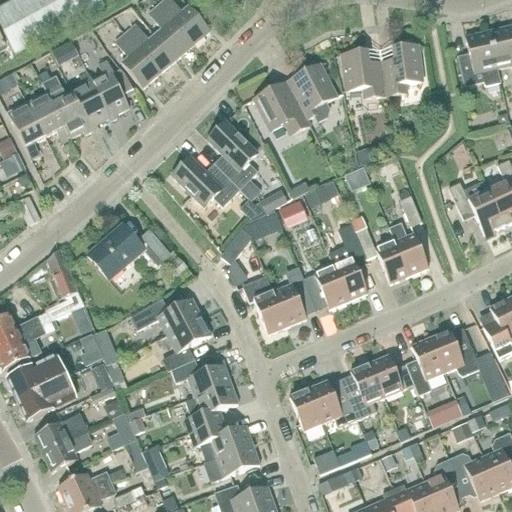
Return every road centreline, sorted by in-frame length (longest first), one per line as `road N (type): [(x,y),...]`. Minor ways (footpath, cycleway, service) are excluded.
road 1 (residential): [(0,278),(123,173),(255,41),(323,0)]
road 2 (residential): [(259,378),(511,267)]
road 3 (residential): [(309,511),(259,378)]
